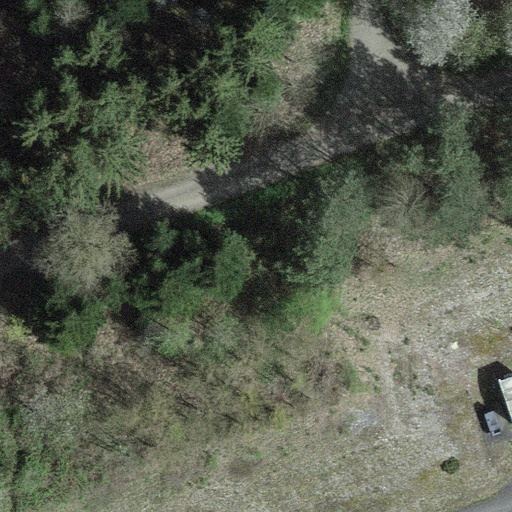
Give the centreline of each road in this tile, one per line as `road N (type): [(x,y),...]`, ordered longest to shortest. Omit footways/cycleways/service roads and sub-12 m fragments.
road 1 (track): [(511,86),(0,256)]
road 2 (track): [(377,126),(365,0)]
